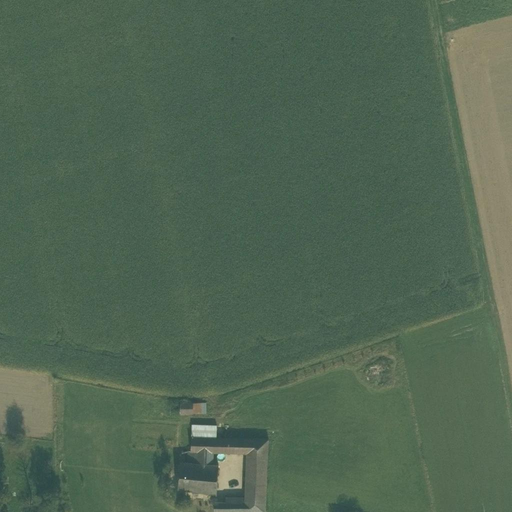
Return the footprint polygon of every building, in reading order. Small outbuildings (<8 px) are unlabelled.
[(180,403),(180,413),(182,412),(193,412),(193,403),(180,403)] [(204,451),(206,451),(206,438),(216,438),(216,437),(217,425),(192,425),(191,451),(204,451)] [(213,452),(229,452),(229,438),(221,437),(216,437),(216,438),(206,438),(206,451),(213,452)] [(268,439),(229,438),(229,452),(247,453),(245,502),(244,511),(265,511),(268,439)] [(203,463),(204,451),(191,451),(189,455),(188,459),(190,462),(203,463)] [(203,463),(213,464),(213,452),(206,451),(204,451),(203,463)] [(178,488),(217,493),(219,464),(213,464),(203,463),(190,462),(180,461),(178,488)] [(214,511),(225,511),(244,511),(245,502),(214,502),(214,511)]
